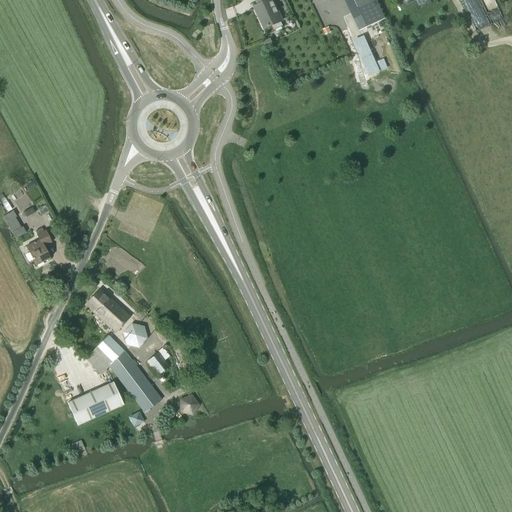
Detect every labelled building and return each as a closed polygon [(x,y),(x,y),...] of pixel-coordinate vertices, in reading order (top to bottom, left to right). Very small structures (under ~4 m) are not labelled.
[(265,29),(282,21),(273,0),(272,0),(257,0),(260,5),(255,8),(265,29)] [(378,8),(374,0),(347,0),(356,19),(378,8)] [(44,247),(52,243),(46,231),(37,235),(39,240),(26,247),(36,265),(50,259),(44,247)] [(116,333),(130,318),(100,290),(86,305),(116,333)] [(131,323),(122,332),(125,345),(138,348),(147,339),(144,326),(131,323)] [(144,413),(161,400),(124,351),(108,335),(86,359),(101,374),(109,366),(144,413)] [(146,361),(157,376),(169,367),(164,360),(169,356),(163,349),(146,361)] [(123,405),(113,383),(67,404),(77,426),(123,405)] [(179,399),(179,413),(192,416),(200,405),(192,394),(179,399)] [(145,422),(139,412),(129,417),(134,427),(145,422)] [(75,453),(85,449),(81,440),(71,444),(75,453)]
